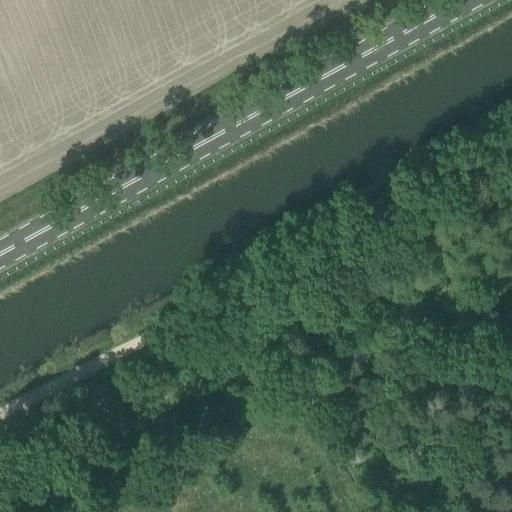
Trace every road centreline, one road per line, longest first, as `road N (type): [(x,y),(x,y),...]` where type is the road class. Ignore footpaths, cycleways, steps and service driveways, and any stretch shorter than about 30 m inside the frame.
road 1 (primary): [(0,258),(472,0)]
road 2 (track): [(281,272),(0,425)]
road 3 (track): [(511,403),(313,318),(281,272)]
road 4 (track): [(511,146),(281,272)]
